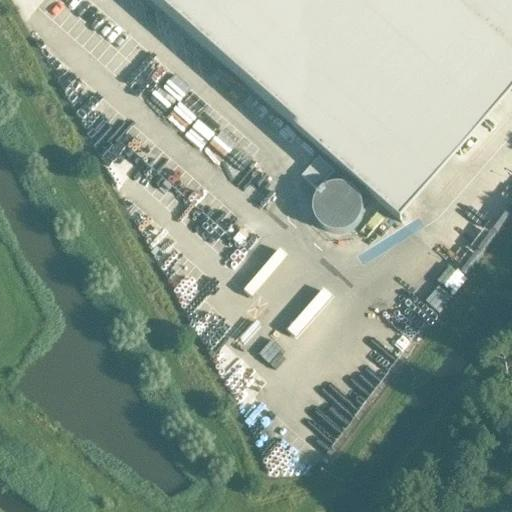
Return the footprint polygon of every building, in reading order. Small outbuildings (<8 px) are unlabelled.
[(147,0),(303,137),(423,0),(147,0)] [(334,169),(398,220),(469,133),(469,132),(471,120),(480,117),(482,108),(472,100),(470,94),(482,91),(471,88),(466,90),(463,102),(449,106),(447,108),(431,113),(433,120),(419,124),(414,107),(414,105),(403,119),(393,117),(391,110),(383,120),(367,116),(363,136),(360,140),(355,164),(353,163),(334,169)] [(318,193),(336,173),(319,158),(302,178),(318,193)] [(339,236),(343,235),(347,234),(351,232),(355,230),(358,227),(360,223),(362,219),(363,215),(364,211),(363,207),(362,202),(360,199),(358,195),(355,192),(351,189),(347,188),(343,187),(339,186),(335,187),(331,188),(327,189),(323,192),(320,195),(318,199),(316,202),(315,207),(314,211),(315,215),(316,219),(318,223),(320,227),(323,230),(327,232),(331,234),(335,235),(339,236)] [(270,323),(290,341),(327,301),(307,283),(270,323)]
